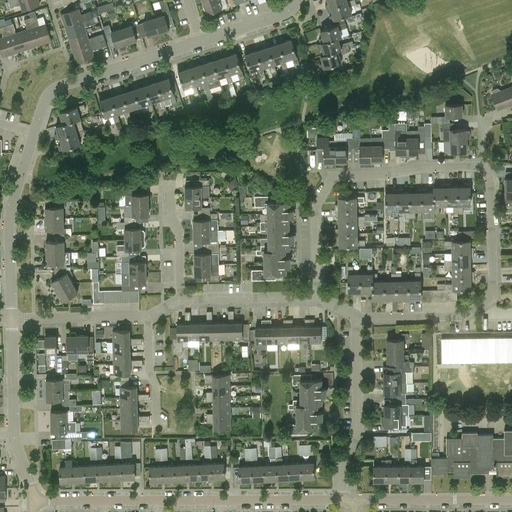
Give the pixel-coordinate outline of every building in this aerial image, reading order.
[(37,0),(13,0),(8,2),(10,8),(20,5),(22,11),(39,5),(37,0)] [(162,0),(159,1),(163,15),(154,18),(159,33),(169,30),(169,29),(175,27),(170,14),(165,0),(162,0)] [(222,9),(218,0),(216,0),(203,4),(206,14),(222,9)] [(327,0),(329,4),(325,5),(327,10),(330,9),(347,2),(346,0),(327,0)] [(330,9),(333,16),(330,17),(331,21),(351,14),(349,7),(356,4),(354,0),(352,0),(347,2),(330,9)] [(109,18),(118,16),(114,2),(97,7),(99,13),(107,11),(109,18)] [(65,27),(92,18),(90,12),(80,15),(78,9),(61,15),(65,27)] [(36,16),(34,17),(33,12),(29,13),(30,18),(39,45),(51,41),(45,24),(43,17),(37,19),(36,16)] [(27,30),(21,32),(27,49),(39,45),(30,18),(24,20),(27,30)] [(92,18),(65,27),(69,39),(86,33),(84,27),(94,24),(92,18)] [(159,33),(154,18),(144,22),(144,23),(138,25),(142,37),(148,36),(148,37),(159,33)] [(16,34),(12,24),(11,19),(5,21),(6,26),(15,53),(27,49),(21,32),(16,34)] [(122,29),(111,32),(109,24),(103,26),(110,48),(116,46),(116,47),(126,44),(122,29)] [(320,44),(338,39),(342,38),(340,31),(347,28),(345,24),(320,31),(322,38),(319,39),(320,44)] [(142,37),(138,25),(132,27),(132,26),(122,29),(126,44),(137,40),(136,39),(142,37)] [(15,53),(6,26),(0,28),(3,38),(0,38),(0,47),(3,57),(15,53)] [(86,33),(69,39),(73,51),(105,40),(103,34),(98,36),(88,39),(86,33)] [(285,61),(286,61),(292,59),(295,66),(299,65),(292,40),(284,42),(283,39),(278,41),(279,44),(285,61)] [(338,39),(320,44),(317,45),(319,50),(322,49),(324,55),(346,49),(349,47),(348,43),(339,45),(338,39)] [(105,40),(73,51),(77,63),(94,57),(92,51),(102,48),(102,47),(107,46),(105,40)] [(285,61),(279,44),(273,46),(272,43),(267,44),(268,48),(274,65),(281,63),(283,70),(288,68),(286,61),(285,61)] [(274,65),(268,48),(261,50),(260,46),(255,48),(256,51),(262,69),(263,68),(269,66),(271,74),(277,72),(274,65)] [(346,49),(324,55),(321,56),(323,64),(320,65),(321,69),(342,63),(339,56),(347,53),(346,49)] [(262,69),(256,51),(250,53),(249,50),(244,52),(250,72),(258,70),(260,77),(265,76),(263,68),(262,69)] [(230,75),(231,75),(237,73),(239,80),(244,79),(236,54),(230,56),(229,53),(224,54),(225,58),(224,58),(230,75)] [(230,75),(224,58),(218,60),(217,56),(212,58),(214,62),(213,62),(218,79),(219,78),(225,76),(227,84),(230,92),(235,90),(233,82),(231,75),(230,75)] [(218,79),(213,62),(207,64),(206,60),(201,62),(202,65),(201,66),(207,82),(214,80),(216,87),(221,85),(219,78),(218,79)] [(207,82),(201,66),(195,68),(194,64),(190,65),(191,69),(190,69),(196,86),(203,84),(205,91),(210,89),(207,82)] [(196,86),(190,69),(184,71),(183,68),(178,69),(184,90),(191,87),(193,94),(198,93),(196,86)] [(163,100),(164,100),(170,98),(173,105),(177,104),(169,79),(162,81),(161,78),(157,80),(157,82),(163,100)] [(163,100),(157,82),(151,84),(150,82),(145,84),(146,86),(152,104),(159,102),(161,109),(166,107),(164,100),(163,100)] [(152,104),(146,86),(139,88),(139,86),(134,87),(135,90),(134,90),(140,107),(141,107),(147,105),(149,112),(154,111),(152,104)] [(511,87),(501,92),(499,89),(497,88),(493,90),(492,92),(493,95),(492,95),(497,111),(511,106),(511,109),(511,87)] [(140,107),(134,90),(128,92),(127,89),(122,91),(123,93),(129,111),(136,109),(138,116),(143,115),(141,107),(140,107)] [(123,93),(116,96),(116,93),(111,94),(111,97),(117,114),(118,114),(124,112),(127,120),(132,118),(129,111),(123,93)] [(111,97),(105,99),(104,96),(99,98),(105,118),(113,116),(115,123),(120,122),(118,114),(117,114),(111,97)] [(78,112),(86,109),(84,106),(60,113),(62,120),(58,122),(60,126),(80,118),(78,112)] [(445,106),(445,116),(430,117),(431,123),(442,123),(442,124),(454,124),(450,124),(450,117),(462,117),(462,106),(445,106)] [(80,118),(60,126),(56,127),(58,134),(55,135),(57,140),(60,139),(84,131),(84,129),(77,132),(75,126),(82,124),(80,118)] [(454,124),(442,124),(442,131),(443,131),(443,142),(467,141),(469,141),(470,139),(470,134),(468,132),(467,132),(467,130),(454,130),(454,124)] [(418,138),(407,138),(406,138),(407,158),(413,158),(414,156),(414,155),(418,154),(418,141),(424,141),(425,136),(424,126),(418,126),(418,138)] [(395,130),(388,130),(389,142),(395,142),(395,155),(399,155),(399,156),(401,158),(407,158),(406,138),(407,138),(407,131),(400,131),(400,129),(395,130)] [(389,142),(388,130),(382,130),(382,146),(371,146),(371,162),(382,162),(382,150),(389,150),(389,142)] [(84,131),(60,139),(62,145),(59,146),(60,151),(81,144),(78,137),(85,135),(84,131)] [(329,138),(323,138),(316,138),(317,163),(324,163),(326,163),(326,165),(327,166),(333,166),(334,165),(334,163),(335,163),(335,140),(329,140),(329,138)] [(346,140),(335,140),(335,163),(347,163),(347,150),(353,150),(353,138),(346,138),(346,140)] [(371,146),(359,146),(359,138),(353,138),(353,150),(359,150),(360,163),(371,162),(371,146)] [(467,153),(467,141),(443,142),(443,153),(467,153)] [(210,197),(210,186),(209,180),(198,180),(198,186),(186,187),(186,198),(202,197),(210,197)] [(446,206),(445,184),(441,184),(441,188),(433,188),(433,193),(434,214),(439,214),(439,206),(446,206)] [(451,184),(445,184),(446,206),(453,205),(453,214),(458,213),(457,188),(451,188),(451,184)] [(457,188),(458,213),(462,213),(462,205),(470,205),(470,184),(465,184),(465,188),(457,188)] [(124,196),(125,196),(125,205),(124,205),(124,207),(149,206),(149,195),(136,195),(136,189),(124,189),(124,196)] [(417,193),(409,193),(410,219),(415,219),(415,211),(422,211),(421,189),(417,189),(417,193)] [(434,214),(433,193),(427,193),(427,189),(421,189),(422,211),(429,211),(429,219),(434,219),(434,214)] [(398,211),(397,190),(393,190),(393,193),(385,193),(386,219),(391,219),(391,212),(398,211)] [(403,190),(397,190),(398,211),(405,211),(405,219),(410,219),(409,193),(403,193),(403,190)] [(202,197),(186,198),(186,208),(198,208),(198,214),(206,214),(210,214),(210,208),(202,208),(202,197)] [(264,255),(264,267),(264,270),(252,271),(252,281),(276,280),(276,275),(286,275),(286,267),(290,267),(290,258),(286,258),(286,251),(289,251),(289,242),(293,242),(293,235),(289,235),(289,219),(293,219),(293,210),(288,210),(288,202),(279,202),(279,197),(254,197),(255,208),(268,208),(269,223),(261,223),(261,232),(269,232),(269,247),(262,247),(262,251),(257,251),(257,255),(264,255)] [(364,202),(364,198),(338,198),(339,205),(335,205),(335,210),(357,210),(356,203),(364,202)] [(65,208),(65,201),(53,202),(53,208),(46,208),(46,219),(64,219),(63,208),(65,208)] [(149,206),(124,207),(124,222),(116,222),(116,223),(129,223),(137,223),(137,217),(149,217),(149,206)] [(357,217),(357,210),(335,210),(335,215),(338,215),(338,222),(371,221),(370,216),(357,217)] [(210,214),(206,214),(206,220),(194,220),(194,231),(218,231),(218,214),(210,214)] [(64,219),(46,219),(46,230),(54,230),(54,236),(82,236),(82,235),(66,235),(66,229),(64,229),(64,219)] [(371,221),(338,222),(339,229),(335,229),(335,234),(357,234),(357,226),(370,226),(371,221)] [(129,229),(129,223),(116,223),(116,229),(125,229),(125,240),(145,240),(145,232),(143,230),(141,230),(141,229),(129,229)] [(218,231),(194,231),(195,242),(207,242),(207,248),(219,248),(218,242),(218,231)] [(357,234),(335,234),(335,239),(339,239),(339,246),(365,246),(365,241),(358,241),(357,234)] [(82,236),(54,236),(54,242),(46,243),(47,254),(70,253),(70,252),(64,252),(64,246),(72,246),(72,242),(82,242),(82,236)] [(391,239),(390,236),(386,236),(386,245),(398,245),(398,238),(391,239)] [(125,240),(125,245),(117,245),(117,257),(122,257),(134,257),(130,257),(130,251),(141,251),(141,247),(143,247),(145,246),(145,240),(125,240)] [(470,241),(453,242),(453,241),(444,241),(439,241),(439,246),(451,246),(451,254),(473,253),(473,248),(470,248),(470,241)] [(423,252),(431,252),(431,242),(430,243),(430,242),(423,242),(423,252)] [(360,258),(373,258),(373,247),(360,247),(360,258)] [(222,248),(219,248),(207,248),(207,254),(194,254),(195,265),(211,264),(211,254),(219,254),(219,253),(222,253),(222,248)] [(87,252),(87,268),(96,268),(96,252),(87,252)] [(70,253),(47,254),(47,264),(54,264),(54,270),(67,270),(67,264),(70,264),(70,253)] [(451,254),(451,260),(444,260),(444,261),(436,261),(436,265),(444,265),(444,266),(436,266),(470,265),(470,258),(473,258),(473,253),(451,254)] [(122,257),(122,273),(121,273),(121,274),(146,273),(146,262),(134,262),(134,257),(122,257)] [(367,275),(360,275),(360,296),(365,296),(365,292),(372,292),(372,260),(367,260),(367,267),(367,275)] [(372,267),(372,260),(372,292),(372,300),(379,300),(380,303),(384,303),(384,283),(377,283),(377,273),(372,273),(372,267)] [(219,264),(211,264),(195,265),(195,276),(208,276),(208,282),(219,281),(219,264)] [(470,265),(436,266),(436,273),(444,273),(444,270),(452,270),(452,278),(474,277),(474,272),(470,272),(470,265)] [(360,296),(360,275),(353,275),(353,267),(348,267),(349,292),(355,292),(355,296),(360,296)] [(67,270),(54,270),(54,275),(57,279),(52,282),(57,292),(73,283),(67,273),(67,270)] [(415,282),(408,282),(408,302),(414,302),(414,298),(421,298),(421,291),(420,271),(415,271),(415,274),(415,282)] [(146,284),(146,273),(121,274),(122,285),(121,290),(126,290),(132,290),(134,290),(134,285),(146,284)] [(391,273),(391,275),(391,283),(384,283),(384,303),(390,302),(390,299),(396,298),(396,273),(391,273)] [(401,273),(396,273),(396,298),(404,298),(404,302),(408,302),(408,282),(401,283),(401,273)] [(452,285),(445,285),(440,285),(440,290),(445,290),(450,290),(456,290),(471,289),(471,282),(474,282),(474,277),(452,278),(452,285)] [(103,303),(103,291),(99,291),(99,282),(93,282),(93,304),(103,303)] [(73,283),(57,292),(62,301),(78,293),(73,283)] [(93,306),(93,298),(83,298),(83,306),(93,306)] [(228,323),(220,324),(220,340),(231,340),(231,311),(228,312),(228,323)] [(231,311),(231,340),(242,340),(242,323),(234,323),(233,311),(231,311)] [(177,324),(176,328),(169,328),(170,339),(172,340),(172,353),(182,353),(182,341),(188,341),(187,312),(185,312),(185,324),(177,324)] [(199,341),(198,324),(191,324),(190,312),(187,312),(188,341),(199,341)] [(210,340),(209,312),(207,312),(207,324),(198,324),(199,341),(210,340)] [(220,340),(220,324),(212,324),(212,312),(209,312),(210,340),(220,340)] [(283,327),(277,327),(277,344),(288,344),(288,320),(283,320),(283,327)] [(299,344),(299,327),(292,327),(292,320),(288,320),(288,344),(299,344)] [(310,343),(309,320),(304,320),(304,327),(299,327),(299,344),(310,343)] [(314,320),(309,320),(310,343),(321,343),(321,326),(314,326),(314,320)] [(266,344),(266,321),(262,321),(262,327),(255,328),(255,345),(266,344)] [(277,344),(277,327),(271,327),(270,321),(266,321),(266,344),(277,344)] [(113,342),(142,341),(142,338),(130,338),(129,330),(112,331),(113,342)] [(70,334),(70,336),(67,336),(67,353),(78,352),(77,336),(76,336),(76,334),(75,333),(71,333),(70,334)] [(387,351),(404,350),(403,340),(408,340),(408,334),(396,335),(397,340),(387,340),(387,351)] [(93,336),(77,336),(78,352),(86,352),(87,363),(94,363),(93,336)] [(57,355),(57,353),(56,337),(45,337),(46,353),(49,353),(49,364),(56,364),(56,374),(62,373),(62,355),(57,355)] [(142,341),(113,342),(113,353),(130,352),(130,344),(142,344),(142,341)] [(404,355),(404,350),(387,351),(387,362),(397,361),(397,367),(412,367),(412,366),(410,366),(410,360),(409,360),(409,355),(404,355)] [(130,352),(113,353),(113,364),(142,363),(142,360),(130,360),(130,352)] [(68,355),(62,355),(62,373),(65,373),(65,374),(77,374),(77,373),(68,373),(68,368),(68,355)] [(188,360),(189,370),(198,370),(197,359),(188,360)] [(142,365),(142,363),(113,364),(113,374),(131,374),(131,366),(142,365)] [(412,367),(397,367),(393,367),(393,373),(384,373),(384,383),(400,383),(413,383),(412,367)] [(212,385),(229,385),(228,375),(205,376),(205,380),(211,380),(212,385)] [(292,400),(292,404),(288,404),(288,409),(295,409),(296,424),(288,424),(288,434),(307,434),(307,429),(317,429),(317,420),(322,420),(322,412),(317,412),(317,404),(321,404),(321,396),(326,396),(326,388),(321,388),(321,380),(311,380),(311,375),(292,375),(292,385),(300,385),(300,400),(292,400)] [(70,383),(62,383),(62,379),(47,380),(47,390),(69,390),(70,390),(70,383)] [(401,394),(400,383),(384,383),(384,394),(393,394),(393,400),(406,400),(406,394),(401,394)] [(229,385),(212,385),(212,392),(205,393),(205,396),(229,396),(229,385)] [(120,398),(149,397),(149,394),(137,394),(137,386),(120,387),(120,398)] [(63,406),(70,406),(76,406),(76,399),(69,399),(69,390),(47,390),(47,401),(63,401),(63,406)] [(229,407),(229,396),(205,396),(206,402),(213,401),(213,407),(229,407)] [(149,400),(149,397),(120,398),(120,408),(137,408),(137,400),(149,400)] [(422,399),(406,400),(393,400),(394,405),(385,406),(385,416),(406,416),(406,415),(408,415),(408,404),(422,404),(422,399)] [(229,407),(213,407),(213,414),(206,414),(206,418),(230,418),(229,407)] [(137,416),(137,408),(120,408),(120,419),(149,418),(149,416),(137,416)] [(67,421),(67,411),(51,411),(51,422),(67,421)] [(385,416),(385,417),(382,417),(382,424),(385,424),(385,427),(394,427),(394,432),(407,432),(406,427),(406,416),(385,416)] [(150,421),(149,418),(120,419),(121,430),(137,430),(137,422),(150,421)] [(230,429),(230,418),(206,418),(207,423),(213,423),(213,430),(230,429)] [(67,421),(51,422),(51,433),(56,433),(56,437),(71,438),(87,437),(87,432),(76,432),(76,421),(67,421)] [(447,438),(447,439),(447,459),(431,459),(432,473),(447,473),(447,472),(454,472),(454,477),(470,477),(470,474),(496,474),(496,477),(511,477),(511,430),(504,430),(504,438),(493,438),(493,435),(477,435),(477,432),(462,432),(462,438),(447,438)] [(424,433),(420,433),(421,450),(431,449),(431,433),(424,433)] [(373,436),(373,447),(386,447),(386,436),(373,436)] [(56,437),(56,440),(52,440),(52,450),(63,449),(63,451),(71,451),(71,448),(71,438),(56,437)] [(185,439),(186,459),(192,458),(192,445),(195,445),(195,438),(185,439)] [(270,458),(271,465),(264,465),(265,481),(277,480),(275,441),(275,440),(269,441),(269,447),(268,447),(269,458),(270,458)] [(204,441),(205,464),(198,465),(199,480),(212,479),(211,464),(211,458),(210,446),(210,441),(204,441)] [(275,447),(275,441),(277,480),(288,479),(288,464),(282,464),(281,446),(275,447)] [(298,445),(299,455),(314,454),(313,444),(298,445)] [(416,448),(411,448),(411,460),(411,467),(411,481),(423,481),(423,467),(417,467),(416,448)] [(65,460),(66,467),(59,467),(60,482),(73,482),(72,459),(65,460)] [(72,459),(73,482),(84,481),(83,466),(73,467),(72,459)] [(398,467),(391,467),(391,459),(386,459),(386,460),(386,481),(398,481),(398,467)] [(382,460),(381,467),(373,467),(373,481),(386,481),(386,460),(382,460)] [(224,463),(211,464),(212,479),(225,478),(224,463)] [(313,463),(300,464),(301,479),(314,478),(313,463)] [(121,479),(121,464),(109,465),(110,480),(121,479)] [(134,464),(121,464),(121,479),(135,478),(134,464)] [(300,464),(288,464),(288,479),(301,479),(300,464)] [(98,480),(97,465),(83,466),(84,481),(98,480)] [(110,480),(109,465),(97,465),(98,480),(110,480)] [(187,465),(174,466),(175,481),(187,480),(187,465)] [(199,480),(198,465),(187,465),(187,480),(199,480)] [(265,481),(264,465),(251,466),(252,481),(265,481)] [(175,481),(174,466),(161,467),(162,482),(175,481)] [(252,481),(251,466),(239,467),(239,482),(252,481)] [(162,482),(161,467),(149,467),(150,482),(162,482)] [(411,481),(411,467),(398,467),(398,481),(411,481)]
